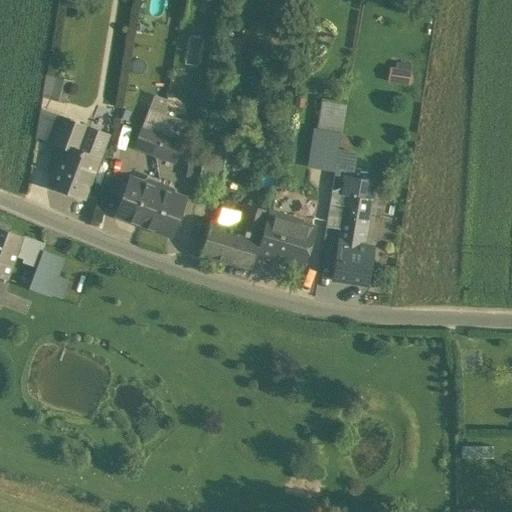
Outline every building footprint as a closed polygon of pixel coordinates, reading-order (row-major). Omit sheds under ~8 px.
[(391,61),(390,81),(412,81),(413,62),(391,61)] [(57,77),(51,99),(65,102),(71,81),(57,77)] [(157,92),(145,120),(186,137),(192,122),(166,111),(172,98),(157,92)] [(331,132),(341,134),(346,107),(335,105),(331,132)] [(40,106),(36,131),(63,142),(73,119),(40,106)] [(83,122),(73,146),(100,158),(110,134),(83,122)] [(136,146),(155,153),(163,132),(144,125),(136,146)] [(317,130),(314,148),(338,152),(341,134),(331,132),(317,130)] [(163,132),(155,153),(174,160),(182,140),(163,132)] [(84,196),(100,158),(73,146),(63,142),(47,181),(84,196)] [(227,146),(206,142),(199,180),(220,184),(227,146)] [(204,147),(189,144),(183,177),(197,180),(204,147)] [(131,176),(116,214),(143,224),(158,186),(131,176)] [(340,241),(363,245),(373,182),(372,183),(347,179),(347,178),(346,177),(344,192),(337,228),(341,228),(340,241)] [(158,186),(143,224),(171,234),(185,196),(158,186)] [(326,226),(337,228),(344,192),(332,190),(326,226)] [(238,228),(210,220),(201,252),(251,268),(256,252),(268,212),(268,211),(245,204),(238,228)] [(271,257),(272,260),(287,264),(289,263),(289,262),(302,266),(314,226),(302,222),(302,221),(301,219),(286,214),(284,216),(268,212),(256,252),(271,257)] [(23,236),(23,235),(0,226),(0,275),(8,279),(17,254),(23,236)] [(32,239),(23,236),(17,254),(25,257),(24,261),(37,266),(43,251),(45,243),(32,238),(32,239)] [(373,246),(363,245),(340,241),(334,277),(367,282),(373,246)] [(62,258),(43,251),(37,266),(29,287),(49,294),(55,276),(62,258)] [(68,281),(55,276),(49,294),(61,299),(68,281)]
